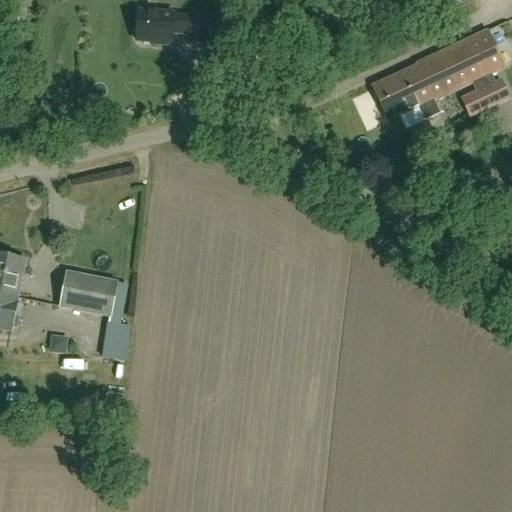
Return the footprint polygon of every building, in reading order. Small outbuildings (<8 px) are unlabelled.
[(511,0),(481,0),(488,16),(511,7),(511,0)] [(190,16),(174,15),(174,14),(139,11),(137,41),(154,42),(154,45),(173,46),(173,34),(190,35),(190,43),(208,44),(209,16),(190,15),(190,16)] [(489,88),(485,79),(505,69),(487,31),(415,65),(416,68),(372,88),(387,119),(402,112),(404,115),(418,109),(425,122),(441,115),(435,103),(474,84),(478,93),(462,100),(470,118),(510,99),(501,82),(489,88)] [(0,295),(17,298),(25,260),(0,254),(0,295)] [(98,255),(96,267),(121,272),(124,260),(98,255)] [(116,284),(67,273),(60,307),(108,317),(110,317),(110,316),(116,284)] [(17,298),(0,295),(0,329),(11,332),(12,327),(16,328),(18,317),(14,316),(18,299),(17,298)] [(126,362),(132,326),(130,325),(127,325),(107,322),(101,358),(103,358),(114,360),(120,361),(126,362)]
